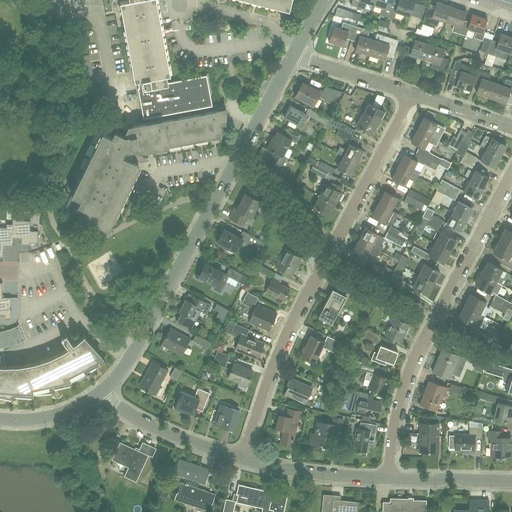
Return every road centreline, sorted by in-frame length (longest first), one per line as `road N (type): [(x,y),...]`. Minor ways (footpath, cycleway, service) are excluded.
road 1 (residential): [(240,459),(315,264),(339,234),(411,94)]
road 2 (tertiary): [(103,392),(294,53)]
road 3 (residential): [(387,479),(405,382),(511,169)]
road 4 (residential): [(240,459),(157,429),(103,392)]
road 5 (residential): [(387,479),(240,459)]
road 6 (residential): [(511,481),(387,479)]
road 7 (residential): [(411,94),(294,53)]
